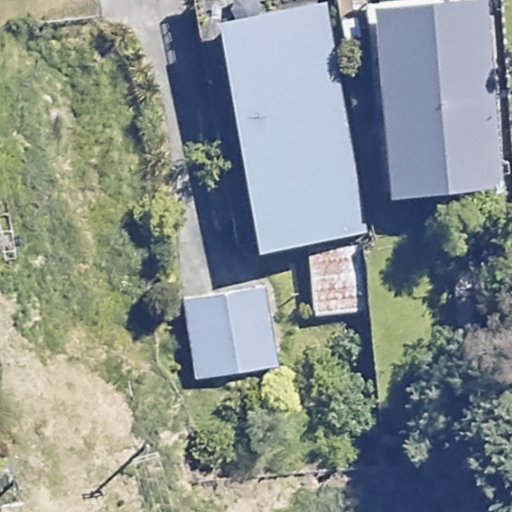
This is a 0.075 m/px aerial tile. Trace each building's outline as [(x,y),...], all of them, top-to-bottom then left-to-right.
[(476,0),(363,0),(372,186),(485,180),(476,0)] [(326,1),(196,18),(226,241),(355,224),(326,1)] [(362,311),(358,257),(305,262),(310,316),(362,311)] [(511,347),(511,271),(450,274),(453,350),(511,347)] [(260,284),(169,299),(182,377),(273,362),(260,284)]
